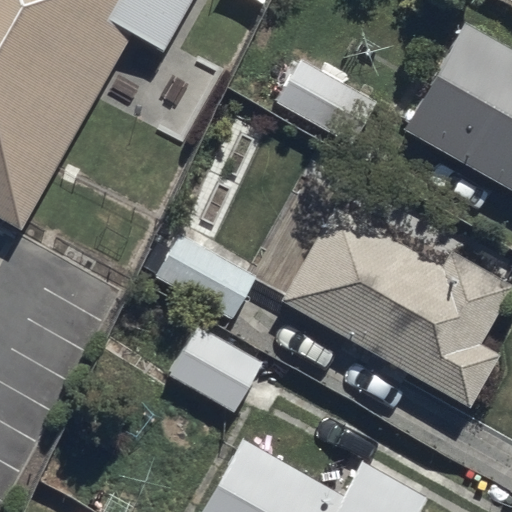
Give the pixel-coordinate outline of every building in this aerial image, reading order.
[(124,0),(0,0),(0,181),(20,193),(124,0)] [(511,51),(455,19),(395,122),(511,190),(511,51)] [(293,62),(271,102),(333,135),(354,95),(293,62)] [(331,207),(276,301),(464,410),(495,357),(473,345),(506,288),(443,251),(434,267),(331,207)] [(173,233),(149,279),(227,321),(252,275),(173,233)] [(192,326),(164,374),(230,413),(259,365),(192,326)] [(234,440),(193,511),(414,511),(422,499),(355,461),(334,497),(234,440)]
